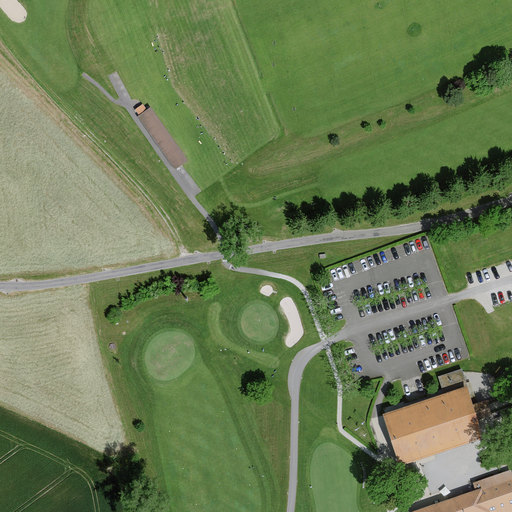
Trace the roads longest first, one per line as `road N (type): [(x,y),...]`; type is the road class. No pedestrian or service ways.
road 1 (unclassified): [(511,199),(408,229),(0,286)]
road 2 (track): [(187,260),(165,215),(0,23)]
